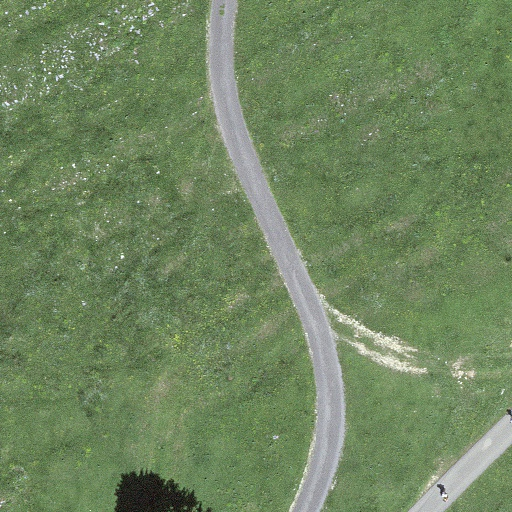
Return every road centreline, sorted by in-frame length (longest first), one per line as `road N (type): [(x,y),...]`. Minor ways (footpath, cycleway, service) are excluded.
road 1 (track): [(228,0),(224,97),(326,354),(333,394),(332,438),(304,511)]
road 2 (track): [(425,511),(511,427)]
